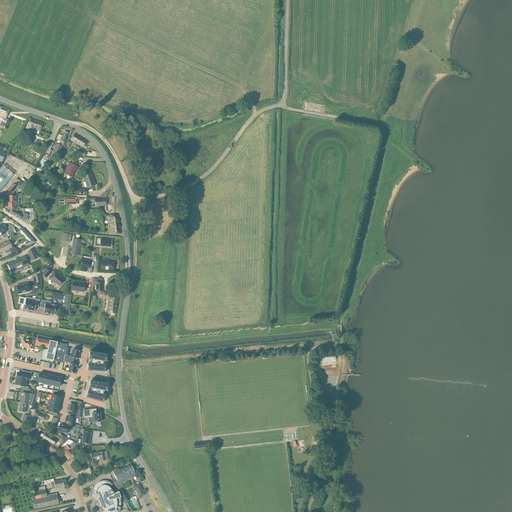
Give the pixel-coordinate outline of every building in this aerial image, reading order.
[(0,104),(0,114),(7,118),(10,109),(0,104)] [(27,129),(33,131),(34,127),(40,130),(41,127),(43,122),(31,119),(28,126),(27,129)] [(61,144),(63,145),(68,134),(64,132),(60,141),(60,143),(61,143),(61,144)] [(71,140),(83,148),(87,141),(75,133),(71,140)] [(50,142),(45,153),(49,155),(51,150),(50,150),(53,143),(50,142)] [(53,152),(59,155),(63,146),(57,144),(53,152)] [(30,179),(36,168),(24,162),(18,173),(30,179)] [(69,162),(64,173),(72,177),(77,166),(69,162)] [(91,174),(83,177),(85,181),(87,188),(95,185),(94,181),(93,181),(92,178),(91,174)] [(8,189),(12,192),(16,187),(13,184),(8,189)] [(9,201),(4,200),(4,205),(9,205),(8,207),(14,207),(15,202),(15,196),(9,196),(9,201)] [(20,219),(22,216),(13,210),(10,213),(20,219)] [(107,217),(110,235),(121,233),(118,215),(107,217)] [(24,229),(19,231),(20,232),(28,241),(25,243),(27,247),(35,243),(36,242),(35,242),(32,238),(24,229)] [(62,233),(61,241),(69,242),(71,235),(62,233)] [(101,238),(100,246),(111,247),(112,239),(101,238)] [(78,256),(81,240),(73,239),(71,254),(78,256)] [(13,247),(12,247),(9,241),(0,245),(0,253),(4,251),(6,255),(10,252),(11,254),(18,251),(13,247)] [(37,258),(33,249),(28,251),(31,261),(37,258)] [(8,264),(11,271),(28,263),(25,256),(8,264)] [(80,267),(81,268),(88,269),(89,261),(81,260),(80,267)] [(100,270),(113,270),(113,262),(106,262),(106,261),(101,260),(100,270)] [(46,269),(42,274),(46,277),(50,272),(46,269)] [(54,271),(48,278),(55,284),(59,287),(65,281),(61,278),(61,277),(54,271)] [(93,278),(93,286),(96,286),(96,291),(102,292),(103,278),(93,278)] [(28,282),(16,285),(18,295),(30,292),(28,282)] [(72,282),(71,290),(84,292),(85,284),(72,282)] [(118,298),(109,296),(106,312),(116,314),(118,298)] [(31,298),(29,310),(34,311),(35,307),(38,307),(40,300),(37,299),(31,298)] [(41,300),(40,307),(44,308),(43,313),(49,314),(50,304),(51,304),(51,302),(41,300)] [(63,304),(62,311),(69,312),(70,305),(63,304)] [(23,339),(21,347),(30,349),(30,348),(33,349),(33,345),(35,346),(35,345),(48,348),(47,349),(47,351),(44,350),(43,358),(46,359),(53,361),(63,363),(65,355),(66,348),(67,345),(57,342),(49,340),(49,341),(36,338),(36,341),(32,340),(31,341),(23,339)] [(65,355),(64,358),(74,360),(74,358),(79,359),(80,354),(81,349),(73,348),(72,352),(72,356),(68,355),(65,355)] [(88,363),(87,371),(93,371),(105,372),(105,365),(103,365),(104,362),(106,362),(107,355),(89,352),(88,359),(91,359),(90,363),(88,363)] [(64,358),(63,362),(70,363),(69,367),(68,372),(76,373),(77,368),(78,364),(73,363),(74,360),(64,358)] [(17,373),(16,379),(27,381),(28,376),(31,376),(32,373),(24,371),(24,374),(17,373)] [(15,379),(14,383),(15,384),(15,385),(22,387),(21,389),(28,391),(28,388),(28,387),(26,387),(27,381),(16,379),(16,380),(15,379)] [(86,398),(102,402),(104,403),(106,396),(103,395),(104,391),(106,392),(108,384),(92,381),(90,381),(89,388),(91,388),(90,391),(88,391),(86,398)] [(22,392),(18,411),(25,412),(26,405),(28,405),(31,406),(34,395),(30,394),(22,392)] [(48,400),(46,406),(48,406),(58,408),(60,403),(50,400),(48,400)] [(70,404),(69,413),(73,414),(73,413),(77,413),(77,411),(78,406),(81,406),(81,402),(76,401),(75,400),(74,404),(70,404)] [(83,410),(84,418),(93,417),(93,422),(101,421),(99,412),(92,413),(92,409),(83,410)] [(31,421),(36,423),(37,418),(44,420),(47,421),(49,417),(46,416),(34,412),(31,421)] [(69,416),(68,425),(75,426),(76,418),(80,418),(80,414),(77,413),(73,413),(73,414),(73,416),(69,416)] [(58,419),(52,417),(49,430),(54,432),(58,419)] [(91,435),(99,434),(98,422),(93,423),(93,424),(90,424),(91,435)] [(56,427),(55,432),(60,434),(61,432),(67,434),(68,430),(69,427),(69,426),(60,424),(59,428),(56,427)] [(57,433),(58,438),(61,440),(62,444),(68,439),(60,434),(57,433)] [(54,437),(53,438),(45,434),(43,438),(54,445),(58,439),(54,437)] [(61,446),(63,448),(60,450),(67,459),(72,454),(68,450),(69,449),(67,447),(73,441),(68,439),(62,444),(62,445),(61,446)] [(87,455),(88,455),(89,461),(90,466),(97,463),(96,460),(100,459),(100,461),(105,460),(104,452),(94,454),(94,453),(87,455)] [(128,461),(124,463),(126,466),(127,468),(126,469),(127,472),(129,471),(131,477),(132,478),(136,476),(134,472),(130,464),(128,461)] [(126,466),(113,472),(117,481),(122,478),(124,480),(131,477),(129,471),(127,472),(126,469),(127,468),(126,466)] [(50,480),(43,481),(44,485),(51,483),(52,489),(55,488),(55,489),(64,487),(62,479),(54,481),(51,482),(50,480)] [(101,507),(104,510),(101,511),(119,511),(120,511),(121,510),(121,508),(121,504),(121,499),(120,495),(118,491),(114,493),(113,491),(111,489),(109,487),(112,484),(111,483),(110,482),(108,481),(106,481),(104,481),(102,481),(100,481),(98,482),(97,483),(95,485),(94,486),(94,488),(93,489),(93,491),(93,492),(94,494),(93,495),(95,497),(97,496),(97,497),(98,501),(99,504),(101,507)] [(139,484),(134,487),(139,498),(145,495),(139,484)] [(45,489),(33,492),(35,500),(32,500),(34,509),(59,504),(57,495),(47,497),(45,489)]
